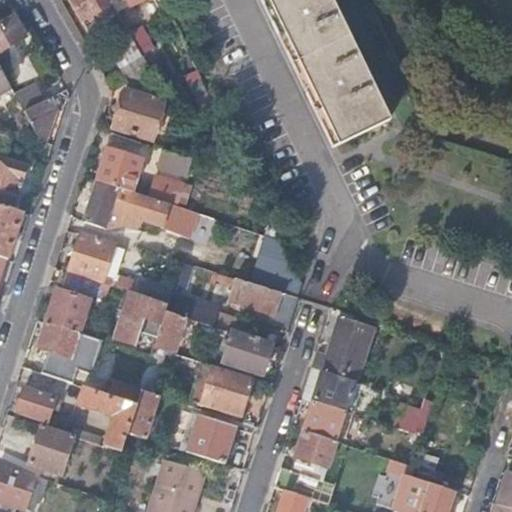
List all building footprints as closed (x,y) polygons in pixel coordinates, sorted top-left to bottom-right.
[(71,0),(84,22),(109,8),(104,0),(71,0)] [(340,145),(269,0),(261,0),(333,148),(340,145)] [(332,0),(269,0),(340,145),(390,120),(332,0)] [(12,18),(0,25),(0,69),(11,89),(44,147),(46,141),(55,111),(49,98),(41,102),(32,85),(15,94),(2,68),(12,62),(6,50),(24,39),(12,18)] [(140,27),(129,33),(141,57),(152,50),(140,27)] [(107,48),(119,70),(141,58),(129,35),(107,48)] [(132,87),(152,76),(142,57),(141,58),(119,70),(118,71),(128,87),(132,87)] [(0,95),(11,89),(0,69),(0,95)] [(126,91),(114,129),(153,142),(164,103),(126,91)] [(49,155),(53,143),(46,141),(44,147),(49,155)] [(171,167),(175,154),(141,143),(137,154),(171,167)] [(107,151),(97,181),(132,193),(142,162),(107,151)] [(0,204),(12,208),(26,165),(0,156),(0,204)] [(132,193),(97,181),(83,222),(105,229),(123,226),(136,230),(139,220),(161,227),(168,204),(149,198),(132,193)] [(149,198),(168,204),(170,205),(175,191),(154,184),(149,198)] [(7,260),(22,211),(12,208),(0,204),(0,257),(4,259),(7,260)] [(180,235),(188,211),(170,205),(168,204),(161,227),(160,228),(180,235)] [(133,293),(136,282),(116,275),(114,275),(113,279),(105,277),(112,251),(114,245),(80,234),(68,272),(110,285),(130,292),(133,293)] [(295,298),(300,285),(278,240),(272,238),(257,286),(295,298)] [(114,275),(116,275),(123,254),(112,251),(105,277),(113,279),(114,275)] [(189,265),(181,262),(172,290),(171,294),(179,296),(189,265)] [(110,285),(68,272),(63,285),(106,299),(110,285)] [(233,286),(235,279),(218,274),(216,281),(233,286)] [(168,305),(171,294),(172,290),(137,279),(136,282),(133,293),(168,305)] [(290,328),(299,299),(295,298),(257,286),(235,279),(233,286),(228,302),(267,314),(265,321),(290,328)] [(56,289),(45,323),(86,336),(87,330),(81,328),(90,301),(56,289)] [(162,324),(166,313),(168,305),(133,293),(130,292),(114,339),(136,346),(140,333),(146,318),(162,324)] [(219,308),(179,296),(171,294),(168,305),(166,313),(213,328),(218,312),(219,308)] [(240,319),(218,312),(213,328),(235,335),(240,319)] [(154,349),(176,356),(182,333),(199,338),(201,333),(229,343),(222,365),(263,378),(273,346),(235,335),(213,328),(166,313),(162,324),(158,338),(154,349)] [(328,354),(319,352),(313,369),(322,372),(356,382),(365,354),(366,354),(375,327),(339,317),(328,354)] [(158,338),(162,324),(146,318),(140,333),(158,338)] [(86,336),(45,323),(37,348),(48,351),(42,374),(70,384),(75,370),(89,375),(101,341),(86,336)] [(322,372),(313,369),(303,399),(313,402),(322,372)] [(204,387),(199,402),(204,403),(203,405),(240,417),(251,384),(213,372),(208,388),(204,387)] [(348,407),(356,382),(322,372),(313,402),(358,417),(373,421),(377,409),(362,404),(360,411),(348,407)] [(107,395),(137,405),(142,392),(143,389),(112,380),(107,395)] [(107,395),(82,387),(77,405),(106,415),(107,413),(116,416),(115,420),(112,419),(103,448),(122,454),(128,435),(137,405),(107,395)] [(54,404),(59,406),(61,401),(24,389),(16,414),(47,423),(50,415),(51,411),(54,404)] [(137,405),(128,435),(147,441),(160,397),(142,392),(137,405)] [(432,406),(401,398),(393,428),(425,436),(432,406)] [(186,406),(172,401),(169,412),(182,416),(186,406)] [(303,432),(349,446),(350,441),(338,437),(344,418),(357,422),(358,417),(313,402),(303,432)] [(50,415),(47,423),(70,428),(73,419),(50,415)] [(182,445),(180,451),(226,465),(237,428),(199,416),(189,448),(182,445)] [(73,438),(41,428),(29,465),(62,475),(74,438),(73,438)] [(73,438),(74,438),(99,446),(102,438),(75,430),(73,438)] [(346,453),(349,446),(303,432),(290,473),(281,470),(275,489),(306,498),(317,502),(334,449),(346,453)] [(166,462),(195,471),(197,463),(169,454),(166,462)] [(425,455),(422,467),(436,471),(440,458),(425,455)] [(390,459),(386,472),(404,478),(408,465),(390,459)] [(193,511),(205,474),(195,471),(166,462),(166,461),(149,511),(193,511)] [(38,511),(48,482),(0,465),(0,502),(28,511),(38,511)] [(422,467),(418,480),(443,488),(447,474),(436,471),(422,467)] [(511,475),(508,474),(498,505),(511,509),(511,475)] [(447,511),(452,501),(454,492),(443,488),(418,480),(414,479),(411,489),(428,494),(422,511),(447,511)] [(281,505),(278,511),(301,511),(306,498),(275,489),(271,502),(281,505)] [(452,501),(447,511),(453,511),(456,502),(452,501)]
